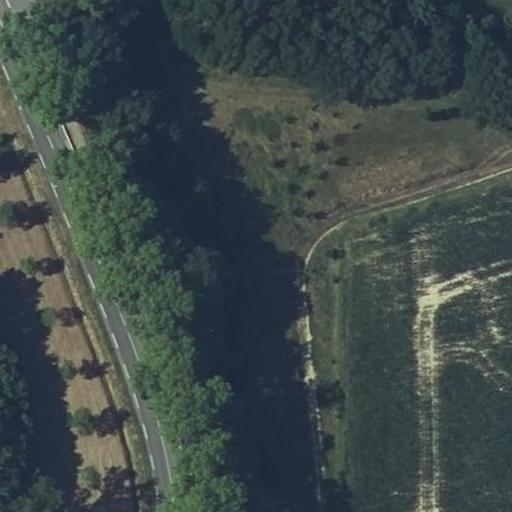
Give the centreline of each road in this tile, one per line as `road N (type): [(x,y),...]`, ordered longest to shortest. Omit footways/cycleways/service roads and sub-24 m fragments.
road 1 (track): [(283,511),(269,340),(223,150),(217,80),(259,62),(381,74),(456,68),(511,87)]
road 2 (secondary): [(174,511),(163,433),(53,126),(0,9)]
